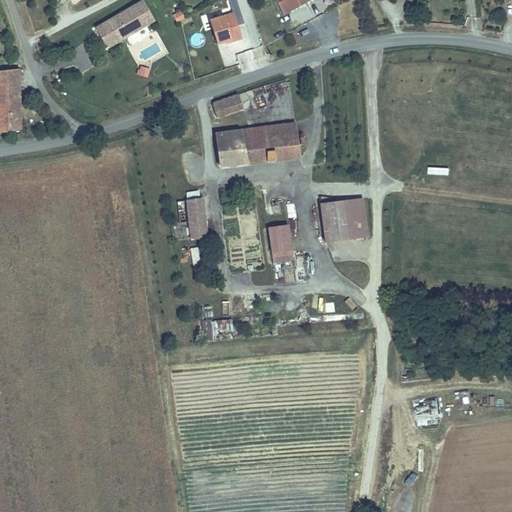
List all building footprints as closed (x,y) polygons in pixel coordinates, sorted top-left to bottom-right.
[(105,40),(148,14),(139,0),(130,0),(94,22),(105,40)] [(276,0),(281,9),(295,0),(276,0)] [(208,21),(217,47),(242,38),(232,12),(208,21)] [(0,68),(0,126),(18,126),(17,62),(1,62),(1,69),(0,68)] [(139,65),(135,74),(146,78),(150,70),(139,65)] [(236,101),(213,109),(215,120),(239,113),(236,101)] [(291,125),(216,137),(221,170),(296,158),(291,125)] [(324,240),(366,232),(360,198),(358,198),(329,204),(331,216),(320,218),(324,240)] [(266,216),(264,201),(257,202),(259,217),(266,216)] [(188,205),(190,224),(203,222),(201,204),(188,205)] [(318,206),(320,218),(331,216),(329,204),(318,206)] [(190,224),(193,240),(206,238),(203,222),(190,224)] [(289,228),(268,232),(275,266),(296,262),(289,228)] [(274,311),(291,311),(292,301),(274,301),(274,311)] [(212,317),(211,307),(203,307),(203,318),(212,317)] [(215,332),(228,329),(226,319),(212,322),(215,332)]
